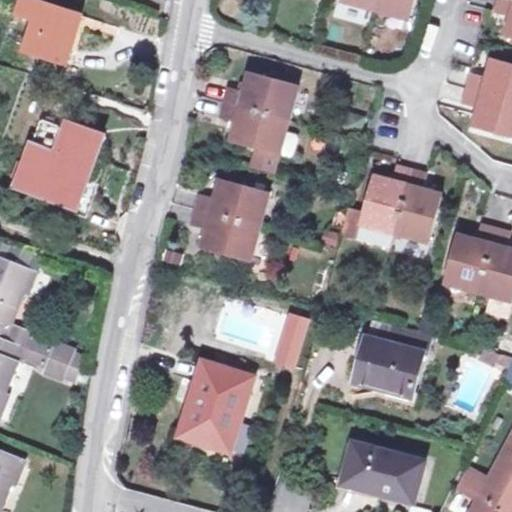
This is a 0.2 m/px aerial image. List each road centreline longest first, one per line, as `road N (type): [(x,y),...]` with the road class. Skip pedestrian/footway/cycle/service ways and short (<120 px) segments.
road 1 (unclassified): [(183,26),(178,97),(109,374),(93,496)]
road 2 (residential): [(422,82),(183,26)]
road 3 (residential): [(511,180),(413,115),(422,82)]
